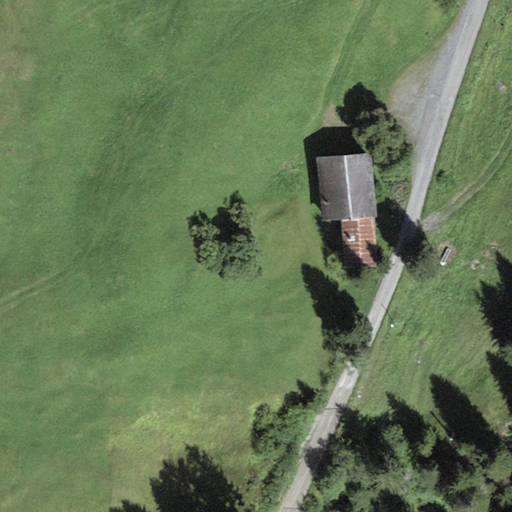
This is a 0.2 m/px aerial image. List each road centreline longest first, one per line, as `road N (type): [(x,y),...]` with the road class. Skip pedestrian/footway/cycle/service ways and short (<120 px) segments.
road 1 (unclassified): [(280,511),(326,425),(399,247),(484,0)]
road 2 (track): [(511,141),(451,214),(399,247)]
